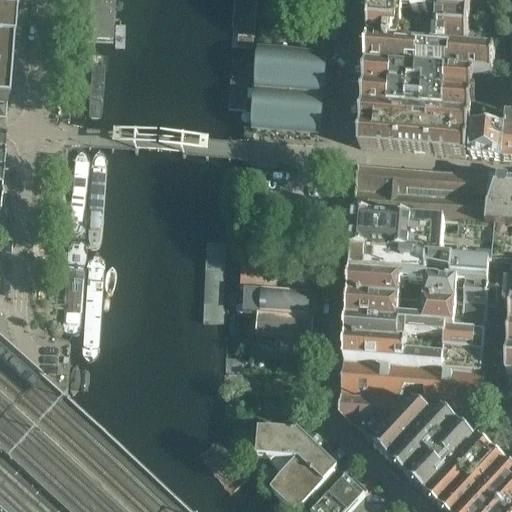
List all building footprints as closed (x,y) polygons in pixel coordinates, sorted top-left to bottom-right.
[(0,0),(0,18),(14,19),(15,0),(0,0)] [(87,0),(86,41),(117,42),(118,0),(87,0)] [(234,0),(230,48),(253,50),(257,0),(234,0)] [(372,0),(369,43),(467,51),(471,0),(372,0)] [(7,106),(11,46),(12,46),(14,19),(0,18),(0,121),(5,121),(6,106),(7,106)] [(493,79),(496,54),(467,51),(369,43),(367,69),(472,77),(493,79)] [(319,135),(324,58),(262,54),(256,130),(319,135)] [(91,57),(89,120),(107,121),(109,58),(91,57)] [(229,110),(247,111),(250,62),(232,61),(229,110)] [(469,118),(472,77),(367,69),(364,109),(469,118)] [(466,160),(469,118),(364,109),(360,151),(466,160)] [(503,162),(506,132),(507,116),(483,115),(482,130),(472,129),(469,159),(503,162)] [(511,163),(511,116),(507,116),(506,132),(503,162),(511,163)] [(87,234),(88,233),(90,165),(89,163),(89,162),(89,161),(88,159),(87,158),(86,157),(85,157),(84,156),(83,156),(81,156),(80,156),(79,157),(78,158),(77,159),(76,160),(75,161),(74,163),(74,164),(72,232),(72,234),(73,235),(73,237),(74,238),(75,239),(77,239),(78,240),(80,240),(81,240),(83,240),(84,239),(85,238),(86,237),(87,236),(87,234)] [(90,169),(88,248),(88,249),(88,251),(89,252),(90,254),(91,255),(93,256),(94,256),(96,257),(97,257),(99,256),(101,256),(102,255),(103,254),(104,253),(105,251),(106,250),(106,248),(109,169),(108,167),(108,165),(107,163),(106,161),(105,160),(104,159),(102,158),(101,157),(100,157),(98,157),(95,159),(94,160),(93,161),(92,162),(91,164),(90,166),(90,169)] [(487,230),(490,182),(358,171),(355,220),(445,226),(446,227),(487,230)] [(500,267),(511,267),(511,183),(490,182),(487,230),(496,230),(493,266),(500,267)] [(496,230),(487,230),(446,227),(445,226),(355,220),(353,255),(491,266),(493,266),(496,230)] [(203,324),(224,325),(227,243),(207,242),(203,324)] [(83,336),(85,335),(88,256),(88,254),(87,252),(87,251),(86,249),(85,248),(83,247),(82,246),(80,246),(78,245),(77,246),(75,246),(73,247),(72,248),(71,249),(70,250),(69,251),(68,253),(68,255),(65,334),(66,336),(67,337),(68,338),(70,339),(72,340),(73,340),(75,340),(77,340),(79,339),(81,339),(82,338),(83,336)] [(489,290),(491,266),(353,255),(350,278),(489,290)] [(104,360),(105,358),(109,270),(108,268),(108,266),(107,264),(106,262),(105,261),(103,260),(102,259),(100,259),(99,259),(97,259),(95,259),(94,260),(92,261),(91,262),(90,263),(89,265),(88,267),(88,269),(84,357),(85,359),(86,360),(87,362),(89,363),(91,363),(92,364),(94,364),(96,364),(98,364),(100,363),(101,362),(103,361),(104,360)] [(511,267),(500,267),(495,328),(511,329),(511,267)] [(310,297),(311,276),(311,275),(242,270),(241,292),(249,292),(310,297)] [(489,290),(350,278),(349,301),(488,312),(489,290)] [(314,321),(316,297),(310,297),(249,292),(248,315),(257,316),(314,321)] [(486,336),(488,312),(349,301),(347,324),(486,336)] [(321,342),(322,322),(314,321),(257,316),(256,336),(321,342)] [(484,356),(486,336),(347,324),(346,344),(405,348),(406,338),(446,341),(445,352),(484,356)] [(484,356),(445,352),(405,348),(346,344),(344,365),(483,376),(484,356)] [(483,411),(486,376),(483,376),(344,365),(342,401),(415,406),(449,409),(483,411)] [(75,424),(57,409),(48,401),(33,418),(59,443),(75,424)] [(374,450),(415,406),(342,401),(340,419),(374,450)] [(392,467),(442,416),(449,409),(415,406),(374,450),(392,467)] [(428,501),(478,449),(442,416),(392,467),(428,501)] [(118,462),(89,436),(75,424),(59,443),(101,481),(118,462)] [(312,447),(323,436),(319,432),(308,443),(299,434),(273,432),(259,433),(257,460),(268,461),(300,463),(314,449),(312,447)] [(439,511),(467,511),(507,468),(482,444),(478,449),(428,501),(439,511)] [(297,511),(305,508),(338,472),(333,468),(345,456),(340,452),(329,463),(314,449),(300,463),(268,461),(283,478),(271,492),(292,511),(297,511)] [(0,491),(18,472),(4,460),(8,455),(6,453),(2,457),(1,456),(0,456),(0,491)] [(150,511),(160,501),(118,462),(101,481),(134,511),(150,511)] [(511,511),(511,472),(507,468),(467,511),(511,511)] [(0,507),(5,511),(24,511),(41,494),(24,477),(0,503),(0,507)] [(352,511),(368,495),(349,477),(316,511),(352,511)] [(60,511),(44,497),(30,511),(60,511)] [(171,511),(160,501),(150,511),(171,511)]
